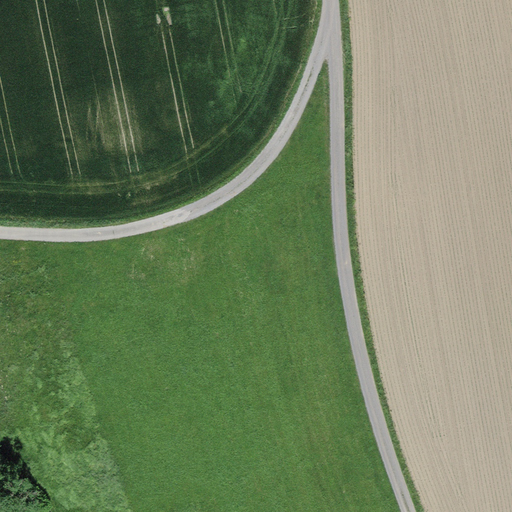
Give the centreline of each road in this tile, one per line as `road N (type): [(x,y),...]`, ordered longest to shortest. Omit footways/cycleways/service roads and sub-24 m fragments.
road 1 (track): [(410,511),(383,449),(353,323),(337,205),(327,0)]
road 2 (track): [(0,228),(116,229),(207,201),(266,161),(300,103),(328,12)]
